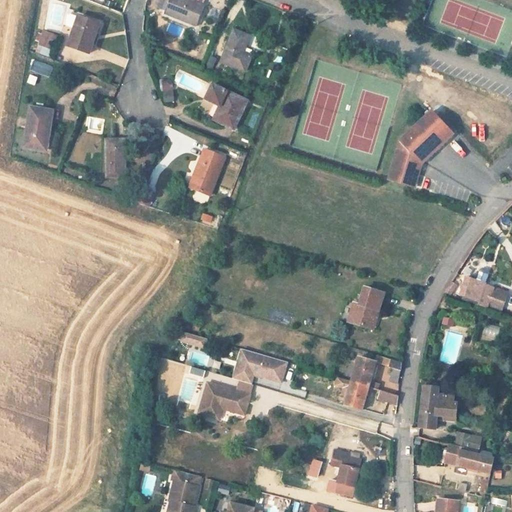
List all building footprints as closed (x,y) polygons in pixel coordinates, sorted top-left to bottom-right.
[(173,0),(166,16),(196,27),(204,8),(181,0),(173,0)] [(68,47),(89,55),(100,27),(79,19),(68,47)] [(246,73),(253,56),(246,52),(252,37),(237,31),(223,64),(246,73)] [(57,43),(42,38),(40,46),(54,51),(57,43)] [(207,68),(214,70),(218,58),(211,56),(207,68)] [(34,59),(30,70),(50,77),(54,66),(34,59)] [(31,75),(28,83),(36,85),(39,77),(31,75)] [(176,101),(174,81),(163,82),(165,102),(176,101)] [(236,133),(248,104),(227,94),(215,123),(236,133)] [(24,147),(44,151),(46,134),(50,134),(55,112),(30,108),(24,147)] [(387,181),(409,187),(412,174),(417,176),(420,166),(452,135),(430,111),(398,142),(387,181)] [(109,144),(111,180),(127,179),(126,144),(109,144)] [(209,198),(225,162),(204,154),(195,176),(198,177),(192,191),(209,198)] [(414,189),(417,176),(412,174),(409,187),(414,189)] [(218,215),(204,210),(200,222),(214,226),(218,215)] [(461,297),(460,300),(487,309),(488,307),(501,311),(507,294),(485,286),(485,285),(466,278),(459,297),(461,297)] [(454,289),(448,286),(444,293),(449,296),(454,289)] [(358,305),(352,324),(372,330),(383,294),(363,288),(358,305)] [(347,322),(352,324),(358,305),(352,303),(347,322)] [(452,327),(453,321),(443,318),(442,324),(452,327)] [(487,322),(482,335),(497,341),(502,328),(487,322)] [(183,333),(181,344),(207,348),(209,337),(183,333)] [(286,363),(251,352),(246,372),(236,369),(233,379),(238,380),(247,383),(250,374),(253,375),(280,383),(286,363)] [(351,382),(368,387),(375,363),(357,358),(351,382)] [(388,368),(391,369),(400,371),(400,364),(400,363),(390,359),(388,368)] [(400,371),(391,369),(388,382),(397,384),(398,378),(400,371)] [(170,392),(179,395),(185,375),(176,373),(170,392)] [(247,383),(238,380),(235,391),(249,396),(252,385),(250,384),(247,383)] [(235,391),(206,382),(197,413),(210,417),(213,406),(220,409),(243,416),(249,396),(235,391)] [(360,411),(368,387),(351,382),(349,389),(342,387),(340,396),(346,397),(344,406),(360,411)] [(292,387),(290,393),(305,398),(307,392),(292,387)] [(455,407),(456,404),(452,404),(453,397),(437,395),(438,389),(422,387),(421,403),(455,407)] [(376,400),(396,407),(397,396),(379,391),(376,400)] [(455,407),(421,403),(418,428),(434,430),(435,421),(436,416),(454,418),(455,407)] [(220,409),(213,406),(210,417),(217,419),(220,409)] [(280,439),(285,425),(278,422),(273,436),(280,439)] [(482,439),(457,433),(454,446),(479,452),(482,439)] [(453,447),(448,446),(446,452),(443,463),(468,469),(467,470),(477,473),(477,471),(490,475),(492,466),(494,459),(459,450),(459,449),(453,447)] [(353,488),(357,471),(360,458),(358,458),(349,456),(350,453),(335,450),(331,465),(336,466),(334,475),(338,476),(336,481),(331,479),(328,492),(351,497),(353,488)] [(305,472),(290,469),(288,476),(303,480),(305,472)] [(171,480),(174,480),(194,485),(196,475),(173,470),(171,480)] [(362,472),(357,471),(353,488),(358,489),(362,472)] [(194,485),(174,480),(168,500),(171,501),(168,511),(169,511),(190,511),(193,506),(189,505),(194,485)] [(487,491),(489,481),(482,480),(479,492),(480,493),(480,496),(485,497),(487,491)] [(467,492),(469,484),(461,483),(460,491),(467,492)] [(497,498),(492,511),(502,511),(506,501),(497,498)] [(456,511),(458,503),(437,501),(436,511),(456,511)] [(216,511),(215,511),(246,511),(248,508),(224,503),(222,511),(216,511)]
